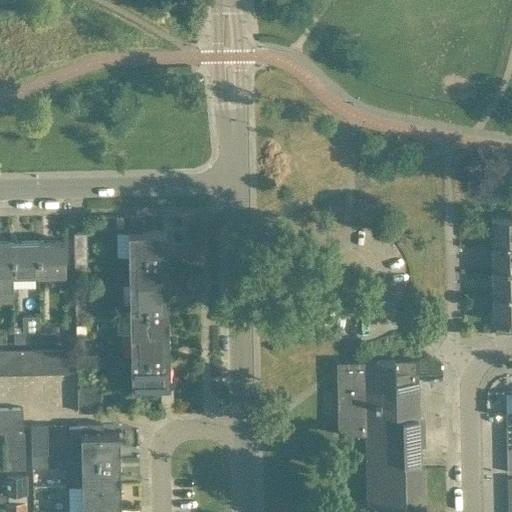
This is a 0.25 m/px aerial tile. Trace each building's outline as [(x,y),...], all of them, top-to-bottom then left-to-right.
[(511,206),(511,217),(491,218),(491,244),(511,243),(511,206)] [(140,215),(127,215),(128,257),(166,256),(165,230),(141,230),(140,215)] [(86,232),(73,232),(72,232),(73,259),(80,259),(80,255),(87,255),(86,232)] [(62,239),(37,240),(37,274),(63,273),(62,239)] [(12,274),(11,241),(0,240),(0,290),(12,290),(12,274)] [(37,274),(37,240),(11,241),(12,274),(37,274)] [(511,243),(491,244),(492,269),(511,269),(511,243)] [(87,268),(87,257),(87,255),(80,255),(80,259),(73,259),(73,268),(87,268)] [(166,281),(166,256),(128,257),(128,282),(166,281)] [(511,269),(492,269),(492,296),(511,295),(511,269)] [(167,307),(166,281),(128,282),(129,308),(167,307)] [(511,295),(492,296),(493,321),(495,321),(511,320),(511,295)] [(83,309),(83,303),(74,303),(74,316),(81,316),(81,314),(87,314),(86,309),(83,309)] [(96,303),(83,303),(83,309),(86,309),(87,314),(96,314),(96,303)] [(168,333),(167,307),(129,308),(129,309),(116,309),(117,333),(130,332),(130,333),(168,333)] [(39,341),(39,333),(36,333),(35,315),(23,316),(23,330),(15,331),(15,342),(22,341),(39,341)] [(511,320),(495,321),(495,332),(511,332),(511,320)] [(56,332),(39,333),(39,341),(56,341),(56,332)] [(168,358),(168,333),(130,333),(130,359),(168,358)] [(43,372),(42,348),(30,349),(30,372),(43,372)] [(55,372),(54,348),(42,348),(43,372),(55,372)] [(67,372),(67,348),(54,348),(55,372),(67,372)] [(18,373),(18,349),(5,349),(6,373),(18,373)] [(30,372),(30,349),(18,349),(18,373),(30,372)] [(85,361),(85,354),(75,354),(76,367),(88,367),(88,360),(85,361)] [(97,354),(85,354),(85,361),(88,360),(88,367),(97,367),(97,354)] [(169,383),(168,358),(130,359),(131,384),(169,383)] [(423,431),(419,431),(418,359),(337,361),(338,434),(367,434),(368,505),(374,505),(374,511),(425,511),(425,466),(419,466),(418,445),(424,445),(423,431)] [(100,398),(100,386),(76,386),(77,398),(100,398)] [(77,398),(77,411),(101,410),(100,398),(77,398)] [(8,430),(8,406),(0,406),(0,430),(5,430),(8,430)] [(20,406),(8,406),(8,430),(21,430),(20,406)] [(102,422),(68,423),(69,460),(80,459),(118,458),(118,432),(102,432),(102,422)] [(25,430),(21,430),(8,430),(5,430),(5,459),(10,459),(10,469),(25,469),(25,430)] [(46,445),(31,445),(31,454),(32,467),(39,466),(39,461),(42,461),(42,454),(47,454),(46,445)] [(42,461),(39,461),(39,466),(52,466),(52,454),(47,454),(42,454),(42,461)] [(119,483),(118,458),(80,459),(81,484),(119,483)] [(28,473),(4,474),(4,490),(4,493),(27,492),(28,492),(28,473)] [(119,509),(119,483),(81,484),(81,510),(119,509)] [(27,511),(27,492),(4,493),(5,501),(4,511),(27,511)]
